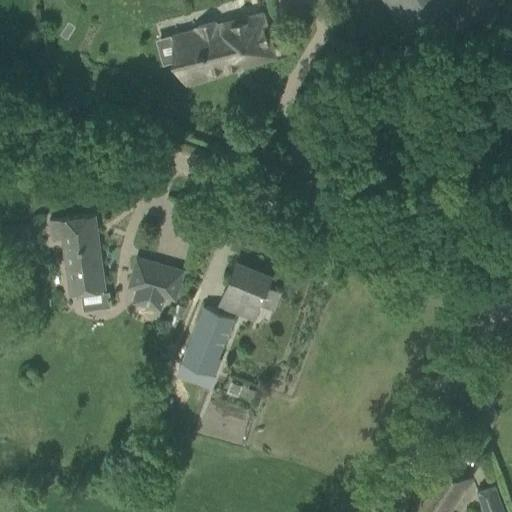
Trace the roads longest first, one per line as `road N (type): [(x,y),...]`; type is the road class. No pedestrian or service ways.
road 1 (unclassified): [(498,306),(364,230),(141,141),(0,120)]
road 2 (unclassified): [(361,511),(498,306)]
